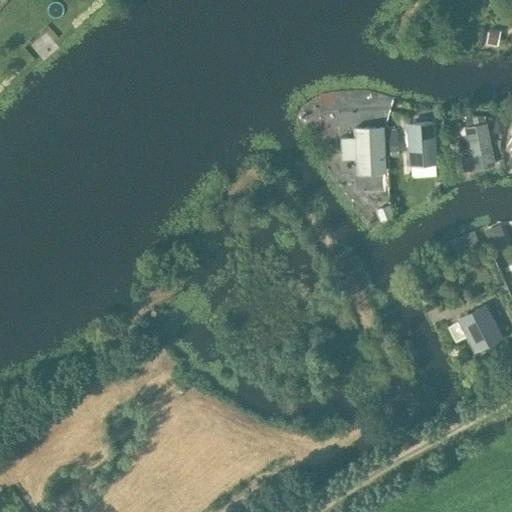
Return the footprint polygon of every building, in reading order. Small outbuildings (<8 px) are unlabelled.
[(488,28),(485,42),(497,44),(500,30),(488,28)] [(495,118),(492,132),(500,134),(504,120),(495,118)] [(436,161),(433,121),(406,124),(410,163),(436,161)] [(496,163),(486,121),(464,125),(471,155),(461,157),(464,170),(496,163)] [(383,125),(353,126),(353,136),(338,137),(339,158),(354,158),(355,172),(385,171),(383,125)] [(388,204),(375,209),(380,221),(392,216),(393,215),(389,204),(388,204)] [(484,302),(457,316),(474,349),(501,335),(484,302)]
